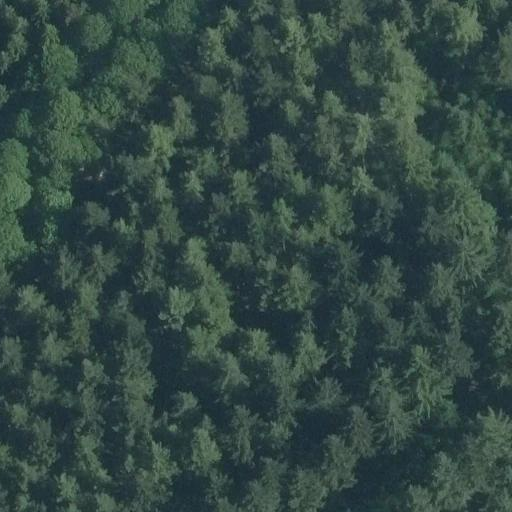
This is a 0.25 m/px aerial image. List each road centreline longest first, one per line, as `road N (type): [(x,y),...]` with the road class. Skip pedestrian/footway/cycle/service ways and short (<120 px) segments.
road 1 (track): [(243,0),(0,341)]
road 2 (track): [(438,511),(511,410)]
